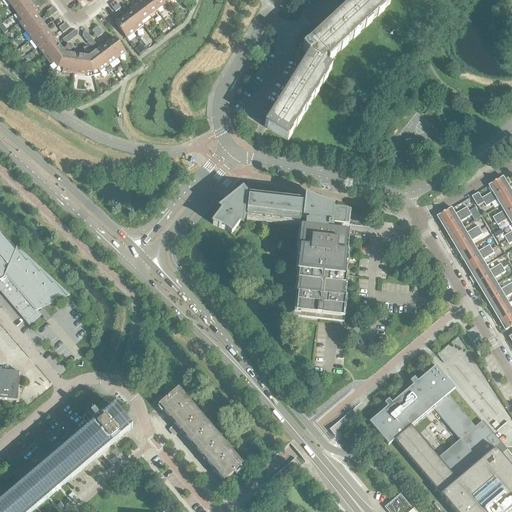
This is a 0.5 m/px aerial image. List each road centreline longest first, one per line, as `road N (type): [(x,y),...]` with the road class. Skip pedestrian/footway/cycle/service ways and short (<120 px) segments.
road 1 (secondary): [(363,511),(238,366)]
road 2 (residential): [(511,375),(417,219)]
road 3 (residential): [(232,149),(303,173),(408,193)]
road 4 (tertiary): [(232,149),(220,131),(221,95),(277,0)]
road 5 (residential): [(212,511),(154,442),(134,393),(119,383)]
road 6 (secondary): [(128,265),(238,366)]
road 7 (tertiary): [(147,260),(232,149)]
road 8 (secondary): [(238,366),(147,260)]
road 9 (tertiary): [(232,149),(135,248)]
road 10 (secondary): [(32,175),(128,265)]
road 11 (secondary): [(135,248),(43,165)]
road 12 (residential): [(408,193),(511,131)]
